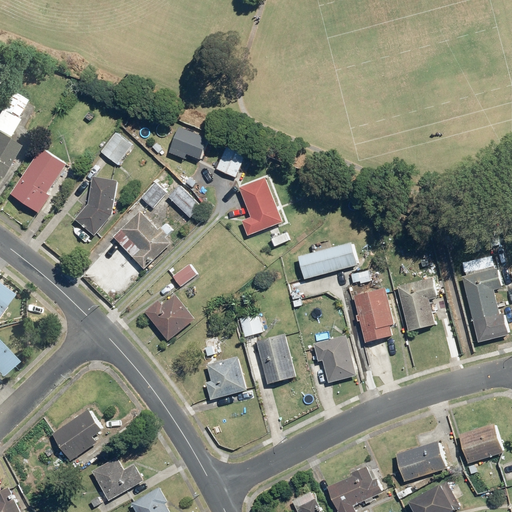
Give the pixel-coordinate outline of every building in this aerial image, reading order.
[(0,68),(0,86),(8,73),(0,68)] [(18,117),(28,100),(12,91),(0,111),(0,130),(11,137),(22,119),(18,117)] [(116,127),(101,116),(81,142),(95,153),(116,127)] [(173,151),(189,158),(191,153),(205,159),(214,138),(185,125),(173,151)] [(137,144),(119,132),(105,152),(122,164),(137,144)] [(0,176),(4,179),(21,146),(0,134),(0,176)] [(240,176),(250,153),(230,145),(220,168),(240,176)] [(51,192),(70,163),(46,147),(16,193),(44,212),(55,195),(51,192)] [(80,218),(99,234),(116,214),(121,179),(97,176),(93,202),(80,218)] [(272,178),(245,187),(255,216),(248,219),(253,235),(288,223),(272,178)] [(160,183),(145,197),(156,208),(171,193),(160,183)] [(184,184),(172,195),(193,218),(205,207),(184,184)] [(251,216),(248,208),(233,213),(236,221),(251,216)] [(176,242),(146,210),(118,236),(149,268),(176,242)] [(310,278),(363,265),(357,242),(304,255),(310,278)] [(184,286),(200,274),(193,264),(177,276),(184,286)] [(505,313),(499,289),(508,286),(503,265),(466,274),(483,341),(511,333),(511,321),(509,312),(505,313)] [(372,271),(354,273),(356,284),(373,282),(372,271)] [(443,297),(438,278),(402,287),(413,330),(440,323),(434,299),(443,297)] [(0,310),(12,293),(0,284),(0,310)] [(400,323),(389,287),(357,297),(371,341),(398,333),(396,324),(400,323)] [(200,319),(180,293),(167,303),(165,300),(150,311),(173,340),(200,319)] [(268,331),(264,314),(243,320),(248,337),(268,331)] [(290,332),(261,339),(273,383),(302,375),(290,332)] [(351,334),(318,342),(323,362),(326,361),(332,381),(361,373),(351,334)] [(18,360),(0,341),(0,372),(2,375),(18,360)] [(242,355),(212,364),(216,380),(211,382),(216,399),(252,388),(242,355)] [(97,435),(106,429),(93,409),(57,433),(75,460),(102,442),(97,435)] [(498,420),(462,434),(473,462),(509,449),(498,420)] [(400,452),(409,480),(451,467),(442,439),(400,452)] [(53,460),(61,453),(54,444),(46,451),(53,460)] [(123,475),(114,459),(96,470),(113,499),(148,479),(140,465),(123,475)] [(369,499),(370,502),(377,499),(376,496),(387,491),(380,477),(377,478),(370,464),(356,470),(358,474),(332,487),(343,511),(361,511),(358,505),(369,499)] [(449,480),(416,498),(423,511),(450,511),(463,505),(449,480)] [(0,511),(26,511),(13,487),(0,493),(0,496),(0,498),(0,497),(0,511)] [(172,511),(167,502),(171,500),(164,487),(136,502),(141,511),(172,511)] [(327,511),(318,490),(296,500),(301,511),(327,511)]
